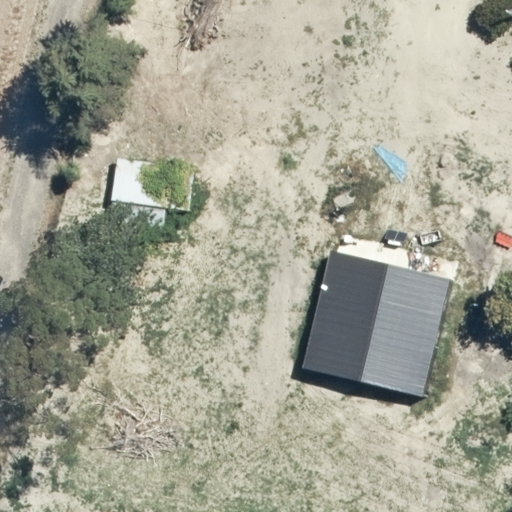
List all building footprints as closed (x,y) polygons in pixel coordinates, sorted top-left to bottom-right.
[(363,136),(354,0),(148,0),(154,82),(284,74),(288,141),(363,136)] [(511,155),(501,204),(511,206),(511,155)] [(175,181),(119,169),(112,203),(168,215),(175,181)] [(418,280),(439,202),(375,180),(352,262),(418,280)] [(205,511),(215,466),(67,434),(53,495),(130,511),(205,511)]
